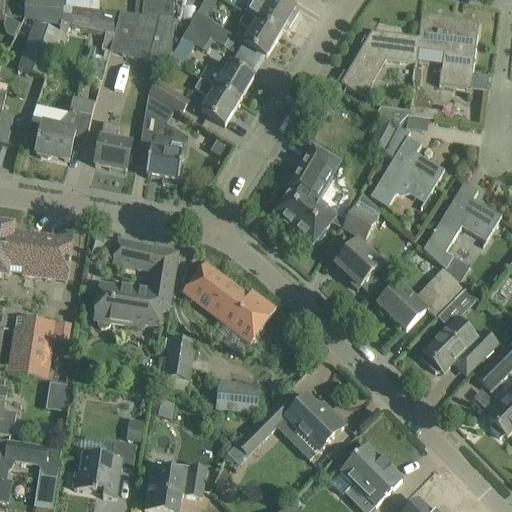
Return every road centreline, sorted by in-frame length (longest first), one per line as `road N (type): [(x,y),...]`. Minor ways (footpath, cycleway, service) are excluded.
road 1 (unclassified): [(499,511),(261,269),(210,233)]
road 2 (residential): [(210,233),(350,0)]
road 3 (unclassified): [(210,233),(0,196)]
road 4 (residential): [(492,142),(511,10)]
